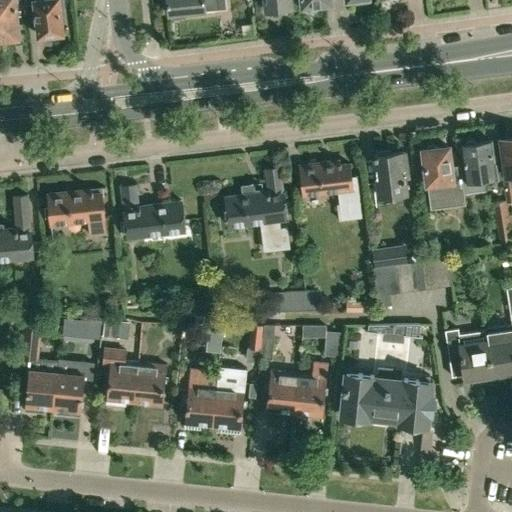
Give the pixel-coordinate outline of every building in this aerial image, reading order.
[(15,0),(0,0),(0,38),(19,37),(15,0)] [(24,0),(25,4),(34,3),(36,21),(37,21),(39,35),(62,32),(59,9),(64,9),(62,0),(24,0)] [(225,8),(224,0),(167,0),(169,14),(205,11),(205,10),(225,8)] [(280,11),(279,7),(292,6),(291,0),(264,0),(266,9),(270,9),(270,12),(280,11)] [(511,136),(502,138),(505,162),(502,162),(504,179),(507,200),(508,206),(511,205),(511,136)] [(502,162),(494,163),(491,139),(476,141),(473,138),(466,139),(465,143),(461,143),(466,178),(463,178),(465,191),(486,189),(485,181),(504,179),(502,162)] [(458,150),(449,151),(448,145),(437,146),(434,144),(427,145),(425,148),(423,148),(427,182),(448,179),(449,187),(453,186),(453,194),(464,193),(458,150)] [(377,154),(375,155),(380,195),(406,192),(404,179),(410,178),(406,151),(389,153),(389,151),(377,152),(377,154)] [(329,165),(327,161),(300,164),(302,189),(323,187),(323,192),(338,189),(340,203),(338,203),(340,219),(362,216),(357,176),(351,176),(349,163),(329,165)] [(281,229),(279,218),(287,217),(280,166),(265,168),(268,189),(255,191),(254,183),(241,184),(242,193),(225,195),(229,224),(259,221),(263,255),(291,252),(288,228),(281,229)] [(184,224),(181,199),(138,204),(136,184),(121,185),(127,235),(152,232),(152,228),(184,224)] [(106,232),(105,217),(101,187),(48,193),(50,218),(83,214),(85,234),(106,232)] [(464,193),(453,194),(455,204),(466,203),(464,193)] [(16,227),(0,228),(0,253),(8,253),(8,258),(33,256),(28,196),(13,197),(16,227)] [(509,214),(508,206),(507,200),(495,202),(501,243),(511,241),(511,233),(511,232),(509,214)] [(396,248),(396,246),(373,249),(375,265),(406,261),(404,247),(396,248)] [(433,253),(437,286),(449,284),(445,252),(433,253)] [(425,287),(437,286),(433,253),(421,255),(421,261),(422,261),(425,287)] [(413,289),(425,287),(422,261),(421,261),(410,263),(413,289)] [(401,291),(413,289),(410,263),(397,265),(401,291)] [(389,292),(401,291),(397,265),(385,266),(390,304),(389,292)] [(378,305),(390,304),(385,266),(373,268),(378,305)] [(305,288),(294,289),(295,306),(306,305),(305,288)] [(141,304),(155,303),(154,289),(140,290),(141,304)] [(116,298),(105,299),(106,310),(116,310),(116,298)] [(346,311),(367,310),(366,300),(346,300),(346,311)] [(104,318),(102,335),(118,336),(120,320),(104,318)] [(265,324),(253,322),(250,347),(262,348),(262,349),(264,337),(265,324)] [(45,412),(45,406),(53,407),(57,369),(58,369),(59,360),(37,358),(41,325),(24,323),(19,369),(20,370),(20,369),(29,370),(26,405),(25,405),(25,410),(45,412)] [(101,339),(102,324),(88,323),(87,338),(101,339)] [(368,329),(368,331),(383,332),(384,323),(368,323),(368,324),(368,329)] [(404,326),(403,334),(419,336),(419,335),(420,323),(404,323),(404,326)] [(511,371),(511,323),(485,328),(487,339),(488,339),(493,374),(511,371)] [(488,339),(487,339),(485,328),(458,331),(458,328),(445,330),(452,374),(464,372),(465,378),(493,374),(488,339)] [(338,356),(340,331),(326,330),(324,354),(338,356)] [(262,349),(262,348),(261,357),(272,358),(274,338),(264,337),(262,349)] [(138,360),(126,359),(127,349),(105,347),(103,363),(111,363),(107,402),(126,404),(127,398),(134,399),(138,360)] [(59,360),(58,369),(57,369),(53,407),(57,407),(57,413),(81,416),(85,378),(93,379),(95,362),(59,359),(59,360)] [(138,360),(134,399),(139,400),(146,405),(148,401),(163,402),(167,363),(138,360)] [(312,374),(299,372),(295,410),(295,414),(307,418),(309,412),(322,413),(321,414),(323,414),(323,412),(328,362),(313,361),(312,374)] [(218,385),(214,423),(222,424),(222,431),(241,432),(247,367),(220,364),(219,370),(218,385)] [(430,394),(432,380),(404,377),(404,380),(399,379),(401,369),(379,366),(378,377),(374,377),(374,374),(346,371),(345,384),(344,384),(343,389),(344,389),(342,415),(369,418),(371,402),(401,405),(399,421),(427,424),(428,412),(432,412),(434,395),(430,394)] [(214,423),(218,385),(219,370),(204,368),(203,383),(189,382),(185,427),(205,429),(205,422),(214,423)] [(295,410),(299,372),(271,369),(267,406),(266,408),(268,408),(295,410)]
